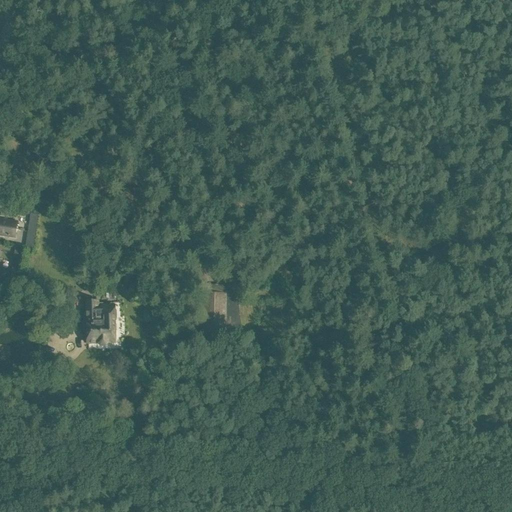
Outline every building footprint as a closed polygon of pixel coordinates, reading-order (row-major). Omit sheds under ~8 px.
[(0,235),(16,238),(18,224),(18,222),(0,219),(0,235)] [(29,222),(27,241),(34,242),(37,223),(29,222)] [(11,276),(19,277),(23,249),(16,248),(11,276)] [(171,261),(185,261),(184,249),(171,250),(171,261)] [(241,336),(234,296),(203,294),(202,335),(241,336)] [(99,306),(99,303),(94,303),(94,314),(92,314),(90,316),(90,321),(88,323),(88,332),(90,335),(90,343),(93,343),(94,344),(100,343),(101,345),(106,345),(109,343),(115,343),(115,331),(116,330),(116,325),(114,323),(114,321),(116,319),(116,311),(114,308),(114,306),(99,306)]
